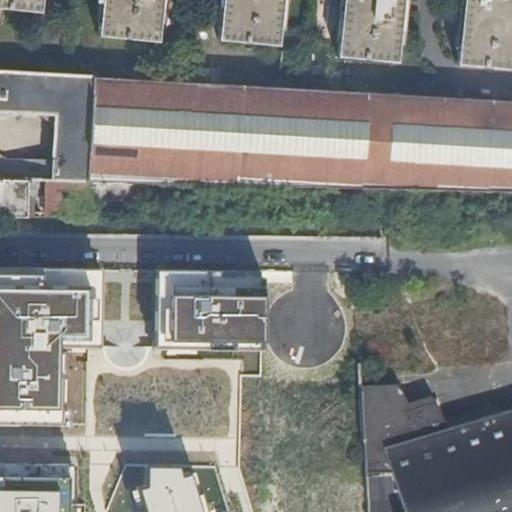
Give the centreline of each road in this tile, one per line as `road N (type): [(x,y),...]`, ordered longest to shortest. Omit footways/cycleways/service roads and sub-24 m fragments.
road 1 (residential): [(0,255),(511,255)]
road 2 (unknown): [(0,62),(452,73)]
